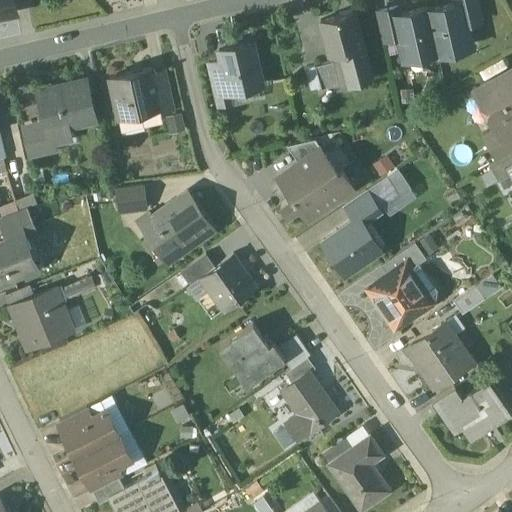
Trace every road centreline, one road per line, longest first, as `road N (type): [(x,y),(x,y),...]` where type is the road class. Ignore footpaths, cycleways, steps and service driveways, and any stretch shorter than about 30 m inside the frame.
road 1 (residential): [(466,511),(232,192),(175,18)]
road 2 (residential): [(0,59),(175,18)]
road 3 (residential): [(65,511),(0,377)]
